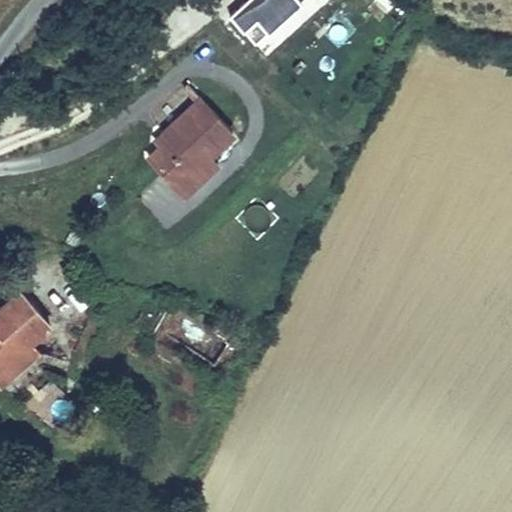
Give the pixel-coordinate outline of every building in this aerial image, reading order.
[(176,0),(142,35),(166,58),(210,11),(198,0),(176,0)] [(304,0),(242,0),(227,14),(255,45),(304,0)] [(209,176),(245,148),(271,127),(237,87),(200,117),(206,129),(195,137),(183,147),(209,176)] [(206,129),(200,117),(187,127),(195,137),(206,129)] [(253,157),(245,148),(209,176),(219,186),(253,157)] [(0,318),(0,360),(3,365),(39,337),(63,318),(33,281),(12,298),(16,307),(0,318)] [(179,314),(167,302),(141,338),(155,345),(179,314)] [(39,337),(3,365),(12,376),(49,349),(39,337)] [(29,406),(61,424),(76,396),(44,379),(29,406)]
